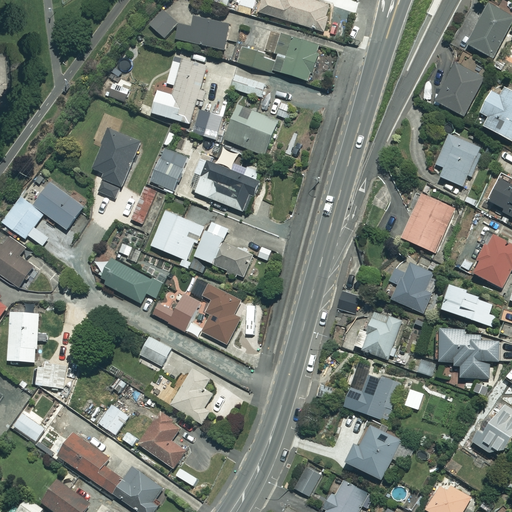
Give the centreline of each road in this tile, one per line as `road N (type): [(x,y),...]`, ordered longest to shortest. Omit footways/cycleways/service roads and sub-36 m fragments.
road 1 (residential): [(452,0),(372,162),(349,229),(319,266)]
road 2 (secondary): [(319,266),(270,438),(232,511)]
road 3 (secondary): [(379,58),(319,266)]
